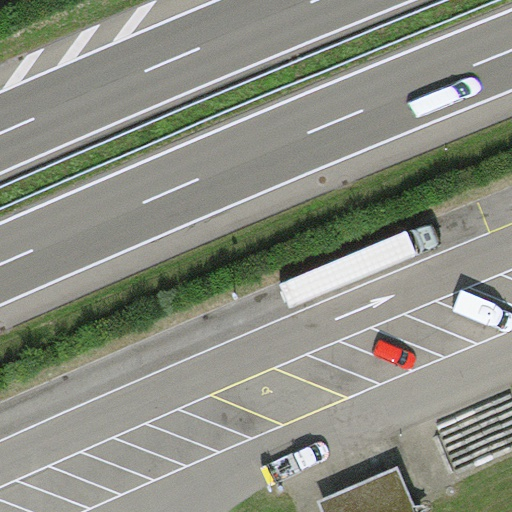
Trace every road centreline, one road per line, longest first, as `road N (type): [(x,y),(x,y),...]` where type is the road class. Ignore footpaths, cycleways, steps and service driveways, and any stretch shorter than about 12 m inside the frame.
road 1 (motorway): [(0,267),(511,52)]
road 2 (motorway): [(322,0),(0,135)]
